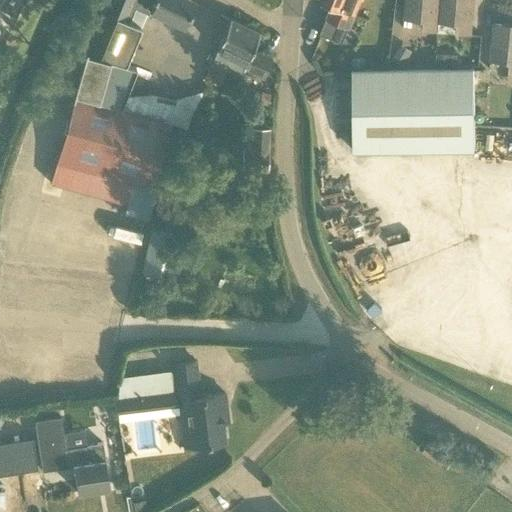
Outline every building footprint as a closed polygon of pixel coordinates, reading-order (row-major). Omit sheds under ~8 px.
[(3,0),(2,7),(19,11),(21,0),(3,0)] [(108,0),(88,51),(110,57),(126,62),(140,29),(130,25),(135,12),(148,17),(152,10),(183,23),(193,1),(193,0),(108,0)] [(349,28),(360,0),(323,0),(322,2),(332,6),(327,19),(349,28)] [(438,23),(440,0),(404,0),(402,20),(422,22),(421,31),(437,32),(437,23),(438,23)] [(440,0),(438,23),(456,24),(455,34),(470,36),(473,0),(440,0)] [(226,65),(231,67),(232,65),(245,71),(246,69),(263,78),(272,58),(252,51),(260,32),(230,18),(213,62),(226,67),(226,65)] [(511,23),(494,22),(488,61),(508,63),(507,72),(511,72),(511,23)] [(404,66),(410,55),(398,48),(392,59),(404,66)] [(153,186),(171,120),(99,101),(110,57),(88,51),(85,51),(57,160),(153,186)] [(352,58),(353,68),(365,67),(365,57),(352,58)] [(353,151),(474,150),(474,68),(353,69),(353,151)] [(271,94),(264,92),(261,104),(268,106),(271,94)] [(251,128),(250,139),(250,149),(244,149),(243,171),(268,172),(270,129),(251,128)] [(174,184),(164,182),(159,199),(169,202),(174,184)] [(252,202),(235,197),(231,208),(248,213),(252,202)] [(174,379),(198,376),(196,361),(172,363),(174,379)] [(221,410),(227,409),(225,392),(200,395),(198,376),(174,379),(175,389),(133,395),(135,412),(185,405),(191,445),(225,441),(221,410)] [(133,395),(115,397),(117,414),(135,412),(133,395)] [(73,464),(77,492),(109,487),(102,442),(65,448),(64,440),(60,416),(35,419),(43,469),(73,464)] [(0,473),(38,469),(34,437),(0,442),(0,473)] [(139,511),(147,511),(145,499),(133,502),(135,511),(139,511)]
